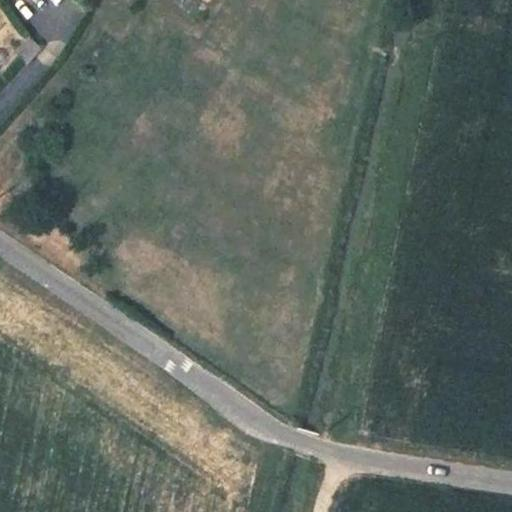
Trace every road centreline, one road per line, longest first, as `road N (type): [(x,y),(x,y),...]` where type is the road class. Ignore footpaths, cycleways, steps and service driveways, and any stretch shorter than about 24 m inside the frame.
road 1 (residential): [(289,438),(0,241)]
road 2 (unclassified): [(511,479),(338,454),(289,438)]
